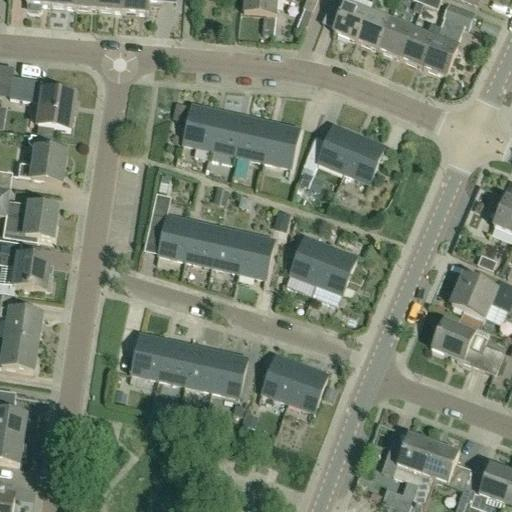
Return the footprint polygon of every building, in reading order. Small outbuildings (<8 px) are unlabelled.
[(27,0),(27,4),(26,9),(28,9),(28,12),(30,15),(38,15),(41,13),(41,10),(51,11),(52,0),(27,0)] [(52,0),(51,11),(75,13),(76,0),(52,0)] [(76,0),(75,13),(99,15),(100,0),(76,0)] [(100,0),(99,15),(123,17),(124,0),(100,0)] [(162,6),(162,0),(124,0),(123,17),(148,19),(149,5),(162,6)] [(276,21),(277,0),(245,0),(244,18),(276,21)] [(313,16),(319,1),(315,0),(309,0),(304,12),(313,16)] [(333,37),(357,47),(369,17),(346,8),(349,0),(333,0),(330,9),(342,14),(333,37)] [(372,8),(351,0),(349,0),(346,8),(369,17),(372,8)] [(424,9),(427,0),(409,0),(409,3),(424,9)] [(430,0),(427,0),(424,9),(438,14),(442,5),(430,0)] [(449,0),(475,11),(480,1),(483,2),(483,0),(449,0)] [(436,44),(424,73),(446,82),(466,34),(468,35),(475,18),(451,8),(436,44)] [(342,14),(330,9),(320,32),(333,37),(342,14)] [(304,37),(313,16),(304,12),(296,34),(304,37)] [(379,55),(391,26),(369,17),(357,47),(379,55)] [(401,64),(413,34),(391,26),(379,55),(401,64)] [(424,73),(436,44),(413,34),(401,64),(424,73)] [(42,108),(38,131),(70,136),(75,100),(45,95),(46,87),(13,82),(10,103),(42,108)] [(210,156),(219,115),(193,109),(183,150),(210,156)] [(237,162),(247,121),(219,115),(210,156),(237,162)] [(264,168),(274,127),(247,121),(237,162),(264,168)] [(274,127),(264,168),(291,174),(300,133),(274,127)] [(343,179),(360,140),(334,129),(329,142),(318,168),(343,179)] [(329,142),(316,137),(299,187),(309,191),(314,178),(318,168),(329,142)] [(30,147),(36,153),(33,171),(20,169),(18,183),(62,189),(67,158),(51,155),(53,143),(31,140),(30,147)] [(360,140),(343,179),(369,190),(377,171),(385,151),(360,140)] [(0,191),(11,193),(13,178),(0,175),(0,191)] [(314,178),(309,191),(319,195),(325,183),(314,178)] [(29,209),(18,208),(9,206),(11,193),(0,191),(0,220),(23,224),(24,222),(27,223),(24,245),(37,247),(38,242),(53,244),(58,213),(29,209)] [(226,211),(230,195),(216,191),(213,208),(226,211)] [(143,253),(159,256),(168,219),(173,198),(156,195),(143,253)] [(511,239),(511,204),(505,202),(492,232),(511,239)] [(185,267),(194,226),(168,219),(159,256),(158,260),(185,267)] [(213,273),(221,232),(194,226),(185,267),(213,273)] [(240,279),(249,238),(221,232),(213,273),(240,279)] [(249,238),(240,279),(266,285),(275,244),(249,238)] [(316,291),(331,251),(305,241),(300,255),(292,252),(287,262),(296,266),(290,281),(316,291)] [(22,248),(0,244),(0,269),(1,270),(0,279),(0,298),(14,301),(15,292),(46,297),(46,296),(50,296),(52,282),(48,281),(50,265),(20,260),(22,248)] [(331,251),(316,291),(342,301),(343,299),(346,290),(358,262),(331,251)] [(492,276),(496,267),(481,260),(477,269),(492,276)] [(511,284),(511,273),(503,268),(499,279),(507,282),(511,284)] [(316,291),(290,281),(286,290),(312,300),(316,291)] [(511,308),(511,289),(507,288),(503,298),(495,294),(463,281),(451,310),(463,315),(484,322),(489,309),(508,317),(511,308)] [(346,290),(343,299),(352,303),(356,293),(346,290)] [(316,291),(312,300),(338,310),(342,301),(316,291)] [(0,322),(9,324),(6,343),(37,348),(42,319),(0,312),(0,322)] [(495,379),(504,357),(485,350),(482,357),(468,352),(474,338),(443,326),(433,353),(452,360),(451,362),(495,379)] [(168,345),(159,342),(142,338),(132,379),(159,385),(168,345)] [(0,372),(33,377),(37,348),(6,343),(3,362),(0,361),(0,372)] [(186,392),(194,350),(168,345),(159,385),(186,392)] [(213,398),(222,357),(194,350),(186,392),(213,398)] [(222,357),(213,398),(239,404),(249,363),(222,357)] [(288,409),(303,370),(277,360),(262,399),(288,409)] [(303,370),(288,409),(314,419),(326,389),(329,379),(303,370)] [(337,395),(326,391),(322,401),(333,405),(337,395)] [(128,395),(117,392),(114,404),(126,406),(128,395)] [(183,407),(156,401),(153,415),(179,421),(183,407)] [(246,411),(234,408),(232,419),(243,422),(246,411)] [(209,414),(190,410),(188,423),(206,427),(209,414)] [(246,414),(242,429),(255,433),(260,419),(246,414)] [(0,441),(23,445),(27,420),(0,416),(0,441)] [(394,511),(408,511),(433,448),(407,439),(393,481),(408,486),(403,501),(387,496),(383,508),(394,511)] [(0,467),(19,470),(21,459),(25,460),(26,449),(22,449),(23,445),(0,441),(0,467)] [(433,448),(408,511),(425,511),(436,485),(464,494),(470,475),(454,469),(458,457),(433,448)] [(504,509),(511,485),(511,477),(489,469),(485,480),(470,475),(464,494),(457,511),(470,511),(475,500),(478,501),(504,509)] [(12,511),(15,501),(0,499),(0,511),(12,511)]
